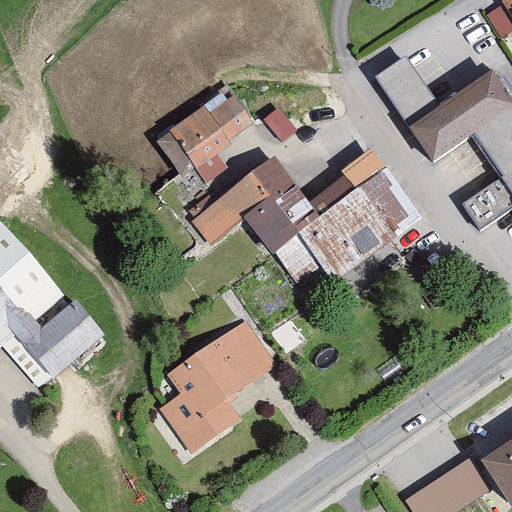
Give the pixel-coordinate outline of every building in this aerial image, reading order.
[(470,148),(479,141),(506,180),(465,208),(483,235),(511,215),(511,84),(507,88),(499,77),(446,114),(409,60),(378,81),(439,169),(470,148)] [(170,134),(196,171),(232,146),(230,143),(254,124),(234,98),(211,116),(206,109),(170,134)] [(285,107),(270,118),(288,140),(302,129),(285,107)] [(379,159),(311,205),(266,241),(293,281),(316,264),(332,287),(423,224),(379,159)] [(266,241),(311,205),(281,160),(192,223),(213,253),(253,225),(266,241)] [(0,353),(20,335),(60,382),(107,339),(77,306),(44,336),(34,322),(68,290),(0,217),(0,353)] [(171,378),(186,397),(160,416),(192,459),(241,423),(228,406),(279,367),(245,322),(171,378)] [(511,450),(487,468),(511,503),(511,450)] [(450,511),(490,486),(470,458),(404,503),(410,511),(450,511)]
